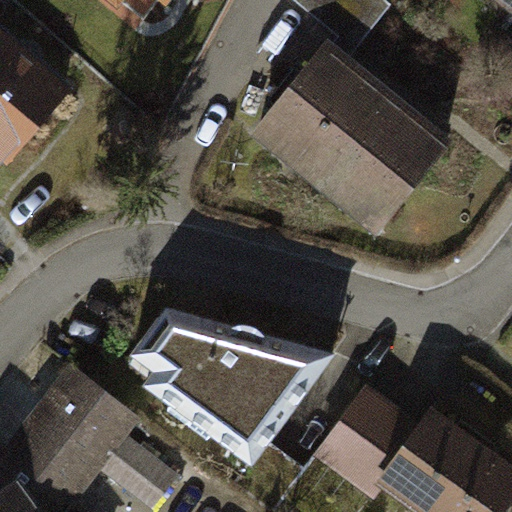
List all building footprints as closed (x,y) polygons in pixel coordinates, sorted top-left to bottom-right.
[(131,0),(153,18),(168,0),(131,0)] [(511,0),(497,0),(511,13),(511,0)] [(0,50),(0,170),(4,174),(63,100),(0,50)] [(336,50),(268,133),(389,231),(457,148),(336,50)] [(180,313),(143,358),(259,466),(344,359),(180,313)] [(68,366),(0,437),(0,446),(69,511),(76,511),(117,470),(141,493),(171,462),(68,366)] [(511,485),(384,392),(334,461),(403,511),(509,511),(511,510),(511,485)] [(46,511),(29,483),(0,500),(0,511),(46,511)]
